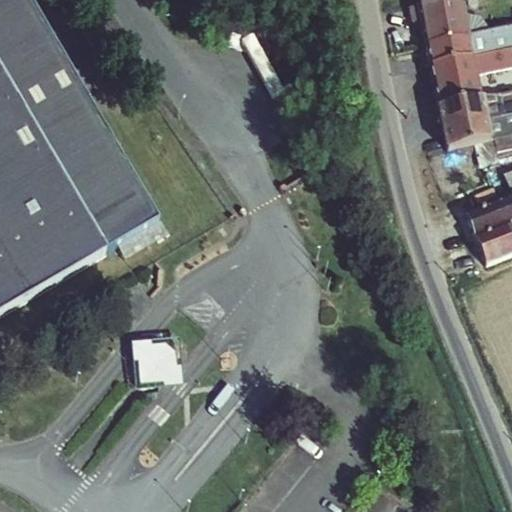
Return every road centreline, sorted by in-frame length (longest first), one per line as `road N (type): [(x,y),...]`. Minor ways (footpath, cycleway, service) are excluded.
road 1 (residential): [(511,486),(416,234),(363,0)]
road 2 (unclassified): [(104,511),(295,294),(251,178)]
road 3 (unknown): [(0,452),(90,387),(188,292),(251,178)]
road 4 (residential): [(126,0),(251,178)]
